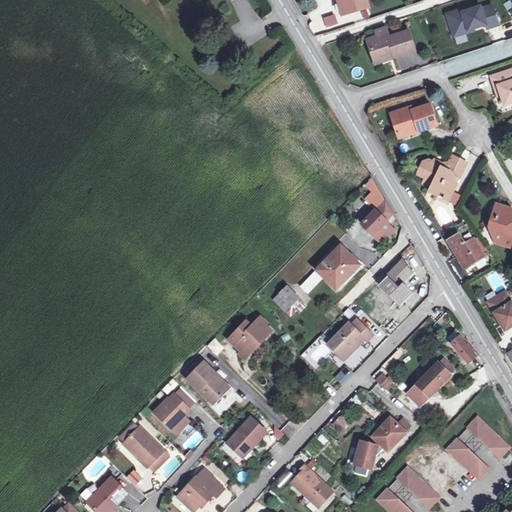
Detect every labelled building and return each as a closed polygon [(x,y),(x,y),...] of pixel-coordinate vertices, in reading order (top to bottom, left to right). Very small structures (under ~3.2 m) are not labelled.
[(366,0),(344,0),(348,12),(369,7),(366,0)] [(463,9),(448,13),(453,29),(467,25),(469,30),(487,24),(488,28),(499,25),(493,5),(482,8),(482,6),(464,11),(463,9)] [(336,14),(324,18),(327,27),(338,23),(336,14)] [(369,38),(375,56),(394,50),(396,56),(415,50),(408,31),(389,37),(387,32),(385,25),(374,28),(376,35),(369,38)] [(470,32),(469,30),(467,25),(453,29),(455,36),(470,32)] [(389,37),(408,31),(406,26),(387,32),(389,37)] [(377,62),(396,56),(394,50),(375,56),(377,62)] [(511,70),(494,76),(498,87),(501,85),(504,94),(507,104),(511,102),(511,70)] [(392,116),(399,136),(419,129),(421,134),(440,127),(434,107),(414,113),(413,109),(392,116)] [(400,141),(421,134),(419,129),(399,136),(400,141)] [(445,158),(452,169),(459,178),(466,162),(451,155),(445,158)] [(440,163),(441,162),(428,158),(419,174),(425,178),(423,183),(429,186),(427,191),(437,196),(440,191),(450,196),(452,193),(456,183),(450,175),(449,176),(448,174),(444,167),(440,163)] [(445,158),(444,158),(441,162),(440,163),(444,167),(448,174),(452,169),(445,158)] [(365,206),(375,214),(386,203),(379,191),(365,206)] [(440,191),(437,196),(456,206),(461,198),(452,193),(450,196),(440,191)] [(386,203),(375,214),(363,227),(373,237),(393,214),(386,203)] [(497,214),(493,228),(496,230),(493,239),(501,241),(500,246),(511,250),(511,245),(511,214),(510,214),(511,210),(496,205),(494,213),(497,214)] [(456,255),(475,243),(468,232),(459,238),(458,236),(448,242),(456,255)] [(483,257),(475,243),(456,255),(464,268),(483,257)] [(316,271),(335,290),(358,266),(339,247),(316,271)] [(398,289),(411,276),(401,256),(376,281),(390,296),(398,289)] [(485,276),(495,292),(506,286),(496,270),(485,276)] [(413,279),(411,276),(398,289),(401,291),(413,279)] [(279,295),(273,301),(285,313),(290,318),(296,312),(299,314),(306,307),(275,277),(268,284),(279,295)] [(499,301),(490,307),(504,332),(511,327),(511,305),(506,294),(497,299),(499,301)] [(260,319),(253,326),(248,331),(243,326),(230,339),(244,353),(250,347),(254,351),(273,331),(260,319)] [(247,321),(243,326),(248,331),(253,326),(247,321)] [(327,346),(337,356),(340,352),(347,358),(365,340),(368,342),(373,336),(357,321),(351,327),(349,324),(327,346)] [(218,356),(226,348),(216,338),(208,346),(218,356)] [(457,339),(451,345),(469,362),(474,357),(457,339)] [(250,347),(244,353),(241,355),(246,359),(254,351),(250,347)] [(343,362),(347,358),(340,352),(337,356),(343,362)] [(212,405),(226,390),(213,377),(216,374),(203,362),(186,380),(212,405)] [(431,371),(444,383),(454,372),(444,362),(439,367),(437,365),(431,371)] [(343,386),(354,372),(346,365),(335,379),(343,386)] [(418,386),(430,398),(444,383),(431,371),(418,386)] [(384,373),(376,380),(386,391),(394,383),(384,373)] [(229,387),(216,374),(213,377),(226,390),(229,387)] [(170,392),(179,385),(175,381),(166,388),(170,392)] [(430,398),(418,386),(409,396),(421,408),(430,398)] [(177,396),(191,409),(196,403),(183,390),(177,396)] [(216,408),(222,413),(235,397),(230,392),(216,408)] [(173,429),(185,417),(192,410),(191,409),(177,396),(176,395),(171,399),(169,398),(155,412),(173,429)] [(339,415),(335,425),(344,428),(348,419),(339,415)] [(185,417),(173,429),(179,434),(190,422),(185,417)] [(252,443),(255,445),(267,433),(250,418),(226,445),(239,457),(252,443)] [(380,435),(391,423),(389,420),(377,432),(380,435)] [(476,421),(466,432),(498,462),(508,451),(476,421)] [(380,435),(377,432),(372,438),(387,453),(404,434),(391,423),(380,435)] [(125,444),(139,429),(134,424),(119,439),(125,444)] [(139,429),(125,444),(124,445),(149,467),(152,464),(159,470),(171,457),(140,428),(139,429)] [(252,443),(239,457),(242,460),(255,445),(252,443)] [(455,443),(445,454),(478,484),(488,473),(455,443)] [(315,499),(322,506),(335,492),(306,466),(300,472),(303,475),(293,486),(312,502),(315,499)] [(135,470),(127,478),(136,487),(144,479),(135,470)] [(205,500),(209,503),(215,496),(218,498),(224,491),(214,481),(216,479),(207,470),(197,480),(196,479),(179,497),(193,511),(194,511),(200,505),(205,500)] [(405,471),(396,481),(428,511),(438,501),(405,471)] [(104,511),(114,502),(117,504),(128,493),(111,478),(87,503),(96,511),(104,511)] [(405,511),(385,492),(375,503),(383,511),(405,511)] [(315,499),(312,502),(319,509),(322,506),(315,499)] [(205,500),(200,505),(204,508),(209,503),(205,500)] [(114,502),(104,511),(109,511),(117,504),(114,502)]
